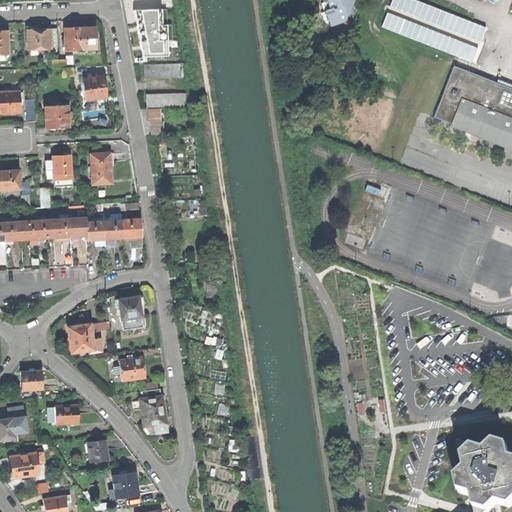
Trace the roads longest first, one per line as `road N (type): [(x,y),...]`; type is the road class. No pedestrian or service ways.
road 1 (track): [(193,0),(273,511)]
road 2 (residential): [(114,6),(160,275)]
road 3 (residential): [(160,275),(187,442),(171,486)]
road 4 (residential): [(27,341),(99,400),(171,486)]
road 5 (residential): [(160,275),(89,291),(27,341)]
